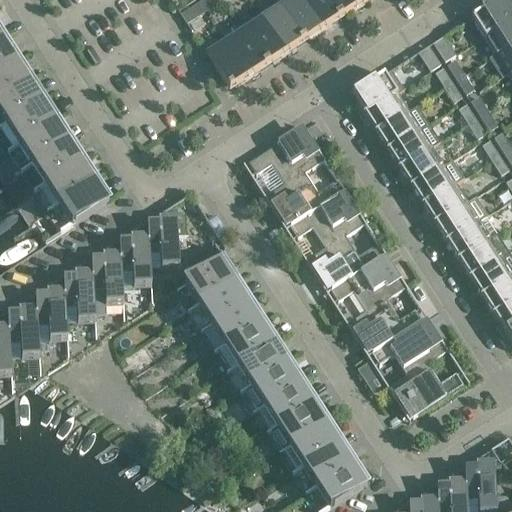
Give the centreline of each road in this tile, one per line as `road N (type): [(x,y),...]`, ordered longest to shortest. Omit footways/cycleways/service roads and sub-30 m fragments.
road 1 (residential): [(409,486),(209,171)]
road 2 (residential): [(209,171),(474,0)]
road 3 (residential): [(156,203),(22,0)]
road 4 (residential): [(0,302),(156,203)]
road 5 (residential): [(409,486),(511,420)]
